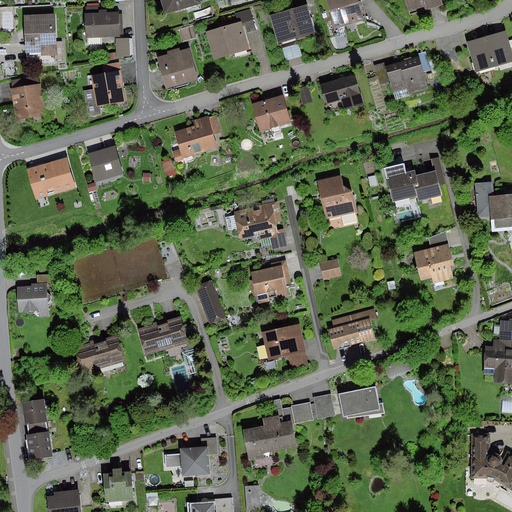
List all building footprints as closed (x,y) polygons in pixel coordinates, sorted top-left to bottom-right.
[(198,0),(161,0),(166,16),(200,6),(198,0)] [(356,0),(325,0),(333,29),(362,20),(356,0)] [(440,0),(402,0),(406,11),(408,11),(409,15),(442,5),(440,0)] [(87,13),(84,14),(85,39),(119,38),(119,35),(123,35),(122,14),(118,15),(118,13),(99,13),(98,4),(86,4),(87,13)] [(306,5),(268,16),(276,43),(313,33),(306,5)] [(237,13),(239,22),(243,34),(255,30),(249,10),(237,13)] [(54,14),(24,16),(26,63),(64,61),(63,41),(55,41),(54,14)] [(239,22),(205,32),(213,60),(248,50),(243,34),(239,22)] [(192,26),(179,30),(183,41),(196,38),(192,26)] [(511,52),(506,32),(469,44),(478,75),(511,64),(511,52)] [(129,39),(116,39),(116,57),(129,57),(129,39)] [(297,43),(282,48),(285,61),(301,56),(297,43)] [(167,55),(156,58),(165,89),(197,80),(188,48),(179,51),(178,48),(166,51),(167,55)] [(418,58),(385,67),(390,82),(393,92),(406,88),(408,95),(427,90),(418,58)] [(108,64),(109,72),(120,71),(118,63),(108,64)] [(390,82),(385,67),(384,63),(374,65),(379,85),(390,82)] [(109,72),(91,75),(93,90),(83,91),(87,116),(101,114),(100,105),(125,101),(120,71),(109,72)] [(353,75),(319,86),(325,106),(341,101),(344,110),(362,105),(353,75)] [(11,80),(12,88),(40,84),(39,76),(11,80)] [(12,88),(10,89),(15,119),(45,114),(45,111),(54,110),(52,100),(43,102),(40,84),(12,88)] [(307,85),(297,88),(301,104),(311,101),(307,85)] [(282,96),(251,105),(259,132),(290,124),(282,96)] [(215,114),(207,117),(212,135),(220,133),(215,114)] [(195,127),(174,132),(181,159),(216,149),(212,135),(207,117),(193,121),(195,127)] [(100,150),(86,155),(95,183),(122,175),(113,146),(100,150)] [(438,157),(430,159),(433,171),(437,186),(445,184),(438,157)] [(65,158),(26,170),(35,200),(74,189),(65,158)] [(170,158),(161,161),(165,172),(174,169),(170,158)] [(402,164),(384,169),(392,203),(415,197),(412,186),(417,185),(415,176),(413,170),(404,172),(402,164)] [(433,171),(415,176),(417,185),(412,186),(415,197),(418,201),(440,196),(437,186),(433,171)] [(339,177),(317,182),(325,219),(341,215),(343,223),(355,221),(353,212),(355,212),(350,191),(342,187),(339,177)] [(492,181),(474,183),(477,217),(489,215),(491,232),(511,229),(511,193),(493,196),(492,181)] [(94,183),(87,185),(89,192),(96,190),(94,183)] [(279,202),(233,212),(240,241),(270,235),(272,248),(288,245),(279,202)] [(428,238),(430,248),(447,244),(445,231),(428,238)] [(430,248),(413,253),(420,280),(431,277),(433,283),(451,278),(448,266),(453,265),(447,244),(430,248)] [(270,269),(252,273),(257,294),(267,291),(269,299),(288,295),(285,285),(292,283),(286,259),(269,263),(270,269)] [(336,259),(319,263),(323,281),(340,277),(336,259)] [(54,275),(36,275),(36,283),(55,283),(54,275)] [(212,282),(196,288),(209,324),(226,318),(212,282)] [(32,288),(17,288),(18,313),(26,312),(28,314),(33,315),(35,312),(38,311),(39,319),(48,318),(47,302),(51,300),(51,295),(47,293),(46,284),(32,285),(32,288)] [(336,327),(330,329),(336,348),(373,337),(369,324),(378,321),(374,309),(334,321),(336,327)] [(181,318),(138,332),(147,358),(189,344),(181,318)] [(500,320),(498,340),(511,341),(511,347),(511,319),(508,319),(508,321),(500,320)] [(299,324),(263,331),(268,359),(287,356),(305,352),(299,324)] [(116,335),(73,348),(80,372),(123,360),(116,335)] [(492,348),(486,347),(484,374),(494,374),(493,382),(511,383),(511,347),(511,341),(498,340),(493,339),(492,348)] [(305,352),(287,356),(290,369),(307,366),(305,352)] [(407,358),(385,366),(389,378),(412,370),(407,358)] [(373,387),(338,393),(342,417),(347,416),(347,418),(384,413),(381,404),(378,404),(373,387)] [(333,395),(314,398),(318,420),(336,417),(333,395)] [(43,399),(20,402),(23,425),(26,425),(47,422),(43,399)] [(273,401),(276,416),(280,415),(281,423),(291,421),(291,424),(294,424),(291,407),(282,409),(280,400),(273,401)] [(309,403),(291,406),(291,407),(294,424),(313,420),(309,403)] [(264,427),(243,430),(248,459),(262,457),(261,453),(295,447),(291,424),(291,421),(281,423),(280,415),(276,416),(263,418),(264,427)] [(47,422),(26,425),(28,435),(48,432),(47,427),(47,422)] [(28,435),(25,435),(29,460),(52,457),(48,432),(28,435)] [(489,434),(472,432),(471,478),(486,479),(486,477),(494,479),(494,481),(510,489),(511,484),(511,454),(509,453),(502,466),(501,465),(501,462),(501,460),(501,458),(500,456),(498,455),(497,454),(495,453),(493,453),(491,453),(489,454),(489,434)] [(201,439),(201,447),(208,447),(208,455),(217,455),(216,438),(201,439)] [(201,447),(179,449),(180,455),(165,456),(165,467),(180,466),(181,478),(210,475),(208,455),(208,447),(201,447)] [(111,473),(102,474),(105,503),(133,500),(130,472),(120,473),(120,469),(111,470),(111,473)] [(258,486),(245,487),(246,509),(259,509),(258,486)] [(54,496),(46,497),(47,511),(80,511),(78,490),(54,492),(54,496)] [(157,497),(148,498),(149,506),(158,505),(157,497)] [(214,499),(214,502),(214,511),(232,511),(232,498),(214,499)] [(214,511),(214,502),(190,504),(190,511),(214,511)]
